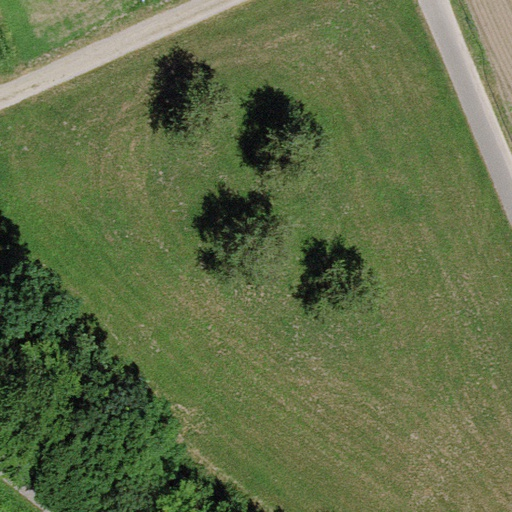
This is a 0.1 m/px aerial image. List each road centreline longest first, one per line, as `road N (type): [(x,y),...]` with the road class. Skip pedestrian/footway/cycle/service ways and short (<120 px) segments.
road 1 (track): [(0,94),(213,0)]
road 2 (track): [(511,186),(435,0)]
